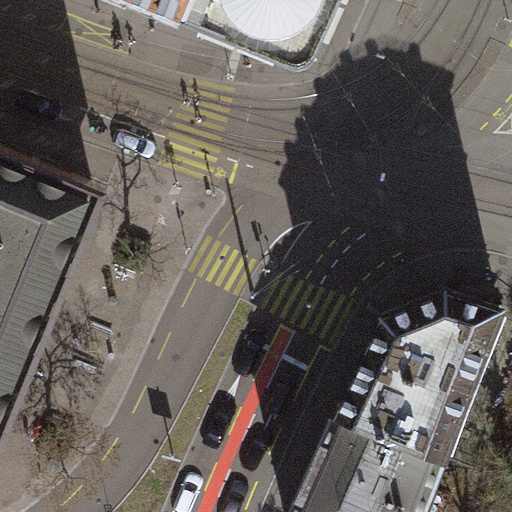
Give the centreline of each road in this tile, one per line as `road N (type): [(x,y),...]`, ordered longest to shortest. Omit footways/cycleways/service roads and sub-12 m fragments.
road 1 (tertiary): [(282,190),(219,269),(130,446),(73,511)]
road 2 (tertiary): [(209,511),(309,306),(381,212)]
road 3 (residential): [(0,57),(207,128),(282,190)]
road 4 (tertiary): [(386,0),(314,148),(282,190)]
road 5 (tertiary): [(472,129),(282,190)]
road 6 (tertiary): [(381,212),(511,240)]
road 7 (tertiary): [(381,212),(472,129)]
